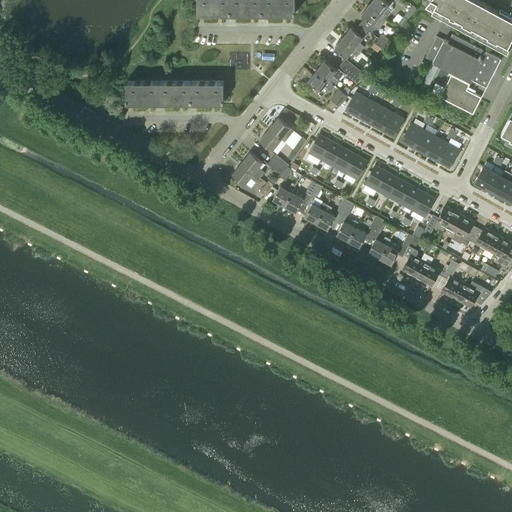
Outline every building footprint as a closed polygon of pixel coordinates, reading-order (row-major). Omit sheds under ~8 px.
[(230,13),(230,0),(197,0),(197,13),(230,13)] [(262,0),(230,0),(230,13),(262,13),(262,0)] [(295,13),(295,0),(262,0),(262,13),(295,13)] [(372,0),(370,4),(386,17),(392,9),(392,6),(390,5),(393,1),(391,0),(372,0)] [(428,0),(436,4),(434,7),(508,47),(511,39),(511,15),(500,9),(499,12),(498,11),(487,5),(488,3),(480,0),(428,0)] [(361,14),(365,17),(359,23),(373,35),(383,22),(382,22),(386,17),(370,4),(361,14)] [(400,29),(408,20),(403,16),(396,25),(400,29)] [(351,27),(343,37),(360,51),(364,46),(359,42),(363,37),(351,27)] [(381,33),(378,38),(387,46),(391,41),(381,33)] [(448,41),(444,39),(437,35),(426,57),(433,61),(471,81),(472,79),(487,87),(501,58),(452,33),(448,41)] [(360,51),(343,37),(334,47),(347,57),(350,52),(355,56),(360,51)] [(387,46),(378,38),(374,43),(383,50),(387,46)] [(342,64),(361,79),(364,74),(346,59),(342,64)] [(324,60),(316,70),(334,85),(339,79),(332,74),(336,69),(324,60)] [(361,79),(342,64),(338,68),(357,83),(361,79)] [(334,85),(316,70),(308,80),(320,90),(324,85),(328,88),(332,83),(334,85)] [(482,99),(467,92),(470,86),(452,77),(441,99),(474,115),(482,99)] [(159,101),(159,80),(126,80),(126,102),(159,101)] [(191,101),(191,80),(159,80),(159,101),(191,101)] [(224,80),(191,80),(191,101),(224,101),(224,80)] [(340,104),(347,95),(338,88),(331,97),(340,104)] [(355,91),(345,109),(357,116),(367,98),(355,91)] [(367,98),(357,116),(369,123),(379,105),(367,98)] [(379,105),(369,123),(382,129),(392,111),(379,105)] [(392,111),(382,129),(394,136),(404,118),(392,111)] [(511,111),(501,132),(510,137),(509,138),(511,139),(511,111)] [(269,128),(281,138),(289,144),(298,133),(290,126),(278,116),(269,128)] [(411,122),(401,140),(413,147),(423,129),(411,122)] [(281,138),(269,128),(260,138),(272,148),(281,138)] [(423,129),(413,147),(425,154),(435,136),(423,129)] [(319,133),(309,152),(321,158),(331,140),(319,133)] [(301,136),(293,148),(298,152),(306,140),(301,136)] [(435,136),(425,154),(437,160),(447,142),(435,136)] [(331,140),(321,158),(333,165),(343,147),(331,140)] [(447,142),(437,160),(449,167),(460,149),(447,142)] [(343,147),(333,165),(345,172),(355,154),(343,147)] [(298,152),(293,148),(289,154),(294,157),(298,152)] [(250,151),(241,162),(259,177),(263,172),(257,167),(262,161),(250,151)] [(275,153),(271,158),(285,169),(287,167),(289,164),(275,153)] [(355,154),(345,172),(357,178),(367,160),(355,154)] [(285,169),(271,158),(267,163),(281,174),(285,169)] [(259,177),(241,162),(232,173),(244,183),(248,178),(254,183),(259,177)] [(375,164),(365,182),(377,189),(387,171),(375,164)] [(483,165),(475,181),(484,186),(492,170),(483,165)] [(287,167),(285,169),(281,174),(279,176),(284,180),(293,169),(287,167)] [(492,170),(484,186),(492,191),(501,175),(492,170)] [(387,171),(377,189),(389,196),(399,178),(387,171)] [(501,175),(492,191),(501,196),(510,180),(501,175)] [(399,178),(389,196),(401,203),(411,185),(399,178)] [(264,194),(273,184),(268,180),(259,190),(264,194)] [(311,194),(317,183),(312,180),(306,191),(311,194)] [(511,181),(510,180),(501,196),(510,200),(511,196),(511,181)] [(317,183),(311,194),(316,196),(322,186),(317,183)] [(289,185),(287,189),(280,185),(273,198),(284,205),(294,188),(289,185)] [(411,185),(401,203),(413,209),(423,191),(411,185)] [(297,190),(294,188),(284,205),(296,211),(303,198),(295,193),(297,190)] [(423,191),(413,209),(425,216),(435,198),(423,191)] [(340,217),(349,200),(343,198),(335,214),(340,217)] [(354,203),(349,200),(340,217),(345,219),(354,203)] [(319,206),(312,202),(305,216),(316,222),(326,203),(322,201),(319,206)] [(326,203),(316,222),(327,228),(335,215),(329,212),(332,207),(326,203)] [(445,204),(438,216),(433,214),(424,230),(432,234),(435,227),(443,231),(445,226),(455,210),(445,204)] [(464,215),(455,210),(445,226),(454,231),(464,215)] [(375,229),(381,218),(375,215),(369,226),(375,229)] [(473,220),(464,215),(454,231),(465,237),(462,242),(466,245),(471,235),(467,232),(473,220)] [(386,221),(381,218),(375,229),(380,231),(386,221)] [(352,220),(350,224),(344,220),(337,233),(348,240),(355,226),(358,221),(354,219),(352,220)] [(417,225),(413,233),(420,237),(424,229),(417,225)] [(367,233),(355,226),(348,240),(360,246),(367,233)] [(484,248),(493,231),(484,226),(477,238),(471,235),(466,245),(467,245),(470,240),(484,248)] [(503,237),(493,231),(484,248),(494,253),(503,237)] [(402,244),(408,247),(413,236),(408,233),(402,244)] [(385,236),(382,241),(376,237),(368,251),(380,257),(387,244),(390,239),(385,236)] [(511,242),(511,241),(503,237),(494,253),(499,256),(497,259),(507,265),(511,257),(506,254),(511,242)] [(387,244),(380,257),(391,264),(399,250),(387,244)] [(412,275),(421,258),(411,253),(402,269),(412,275)] [(443,276),(448,279),(441,291),(451,296),(460,280),(453,276),(459,265),(455,263),(457,258),(454,257),(449,266),(448,265),(443,276)] [(430,263),(421,258),(412,275),(421,280),(430,263)] [(442,270),(430,263),(421,280),(431,285),(438,273),(443,276),(448,265),(445,264),(442,270)] [(494,276),(498,270),(493,267),(490,273),(494,276)] [(460,280),(451,296),(460,301),(469,285),(460,280)] [(469,285),(460,301),(470,307),(475,298),(478,299),(477,301),(481,303),(492,291),(472,280),(469,285)]
